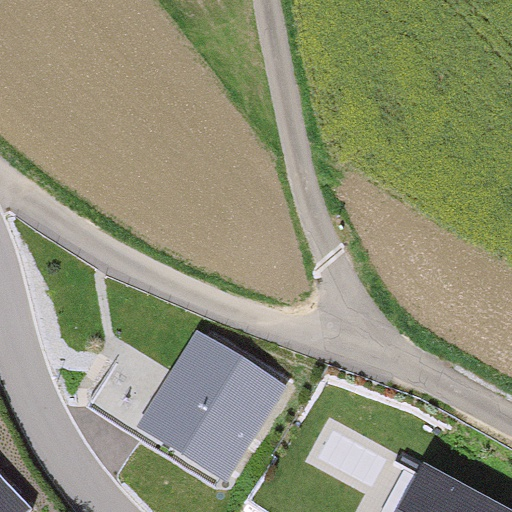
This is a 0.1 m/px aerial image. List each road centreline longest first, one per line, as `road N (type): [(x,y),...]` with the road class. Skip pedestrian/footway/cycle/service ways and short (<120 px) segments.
road 1 (track): [(356,347),(202,303),(91,243),(0,177)]
road 2 (residential): [(0,284),(51,430),(110,511)]
road 3 (track): [(511,427),(356,347)]
